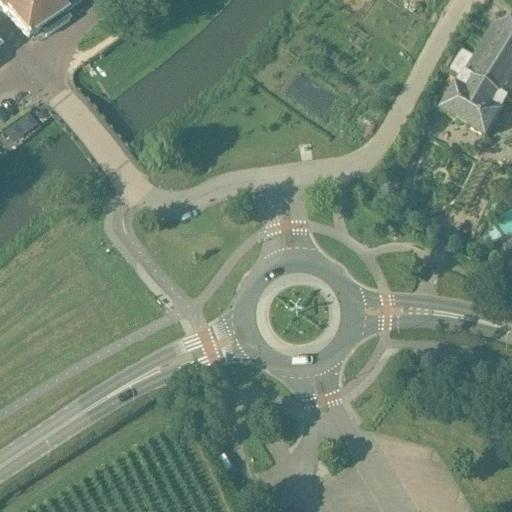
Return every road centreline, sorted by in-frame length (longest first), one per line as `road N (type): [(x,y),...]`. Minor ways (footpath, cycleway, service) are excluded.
road 1 (secondary): [(0,466),(149,372),(253,333)]
road 2 (unclassified): [(277,177),(365,163),(462,0)]
road 3 (secondary): [(511,336),(468,322),(348,312)]
road 4 (residential): [(131,191),(27,69)]
road 5 (residential): [(131,191),(177,204),(277,177)]
road 6 (secondary): [(253,333),(276,360),(311,365),(340,345),(348,312)]
